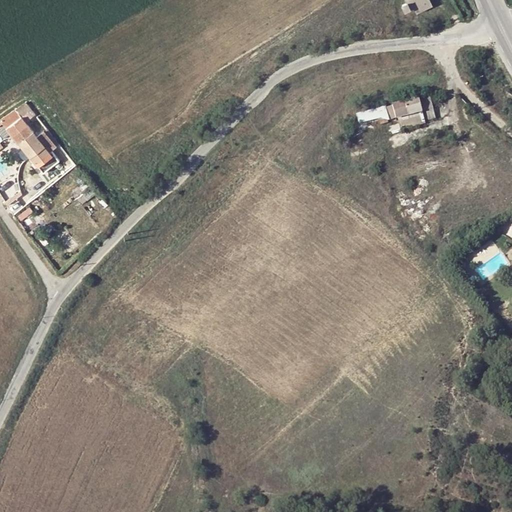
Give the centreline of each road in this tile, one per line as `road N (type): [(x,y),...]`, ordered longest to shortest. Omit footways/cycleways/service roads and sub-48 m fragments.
road 1 (unclassified): [(60,298),(271,81),(297,64),(501,26)]
road 2 (unclassified): [(0,424),(60,298)]
